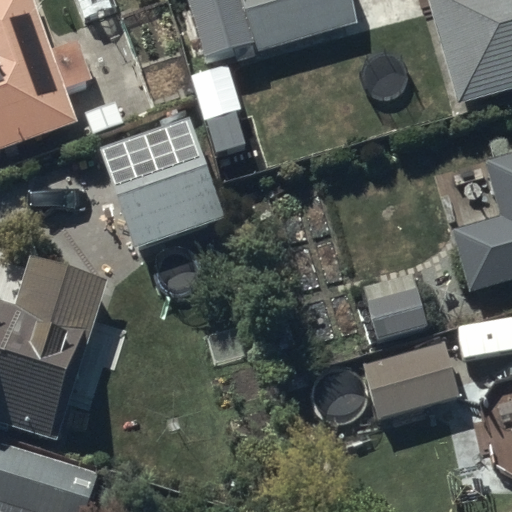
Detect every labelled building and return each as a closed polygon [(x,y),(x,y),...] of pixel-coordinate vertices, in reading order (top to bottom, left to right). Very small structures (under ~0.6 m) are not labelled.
[(27,0),(12,0),(0,4),(0,169),(77,142),(64,106),(91,97),(76,55),(51,64),(27,0)] [(345,0),(233,0),(253,65),(356,35),(345,0)] [(511,0),(448,0),(424,7),(456,121),(511,104),(511,0)] [(431,89),(386,101),(397,142),(442,130),(431,89)] [(187,142),(100,172),(133,266),(220,236),(187,142)] [(498,235),(452,247),(469,308),(511,296),(511,169),(482,178),(498,235)] [(14,322),(0,317),(0,443),(61,462),(109,301),(28,276),(14,322)] [(414,307),(365,318),(374,356),(423,344),(414,307)] [(443,361),(364,381),(378,435),(457,414),(443,361)] [(97,511),(103,494),(0,464),(0,511),(97,511)]
